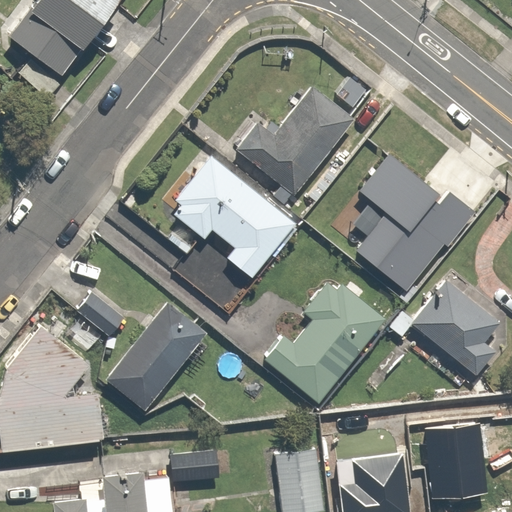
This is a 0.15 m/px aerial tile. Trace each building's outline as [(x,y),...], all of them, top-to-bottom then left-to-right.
[(96,17),(72,0),(28,0),(5,33),(57,71),(96,17)] [(72,0),(96,17),(108,0),(72,0)] [(227,141),(294,193),(354,117),(308,81),(271,128),(250,112),(227,141)] [(409,154),(378,129),(342,175),(373,200),(409,154)] [(298,225),(207,152),(163,207),(253,280),(298,225)] [(383,318),(328,274),(262,356),(317,400),(383,318)] [(496,320),(443,276),(408,318),(473,373),(493,348),(481,338),(496,320)] [(125,311),(89,285),(73,308),(110,333),(125,311)] [(205,329),(163,295),(100,370),(142,404),(205,329)] [(85,363),(39,322),(0,366),(0,442),(98,435),(95,389),(60,391),(85,363)] [(447,430),(447,461),(460,462),(460,479),(502,479),(503,419),(460,419),(460,430),(447,430)] [(271,448),(277,511),(325,507),(320,444),(271,448)] [(215,447),(167,451),(168,479),(217,476),(215,447)] [(83,511),(82,493),(49,497),(51,511),(145,511),(140,467),(95,472),(99,511),(83,511)]
